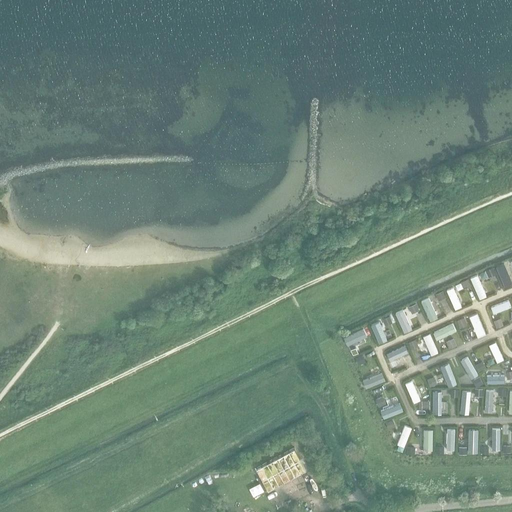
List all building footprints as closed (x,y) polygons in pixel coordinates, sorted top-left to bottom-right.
[(496,267),(504,286),(511,283),(503,264),(496,267)] [(485,270),(489,277),(496,274),(493,267),(485,270)] [(470,277),(479,298),(486,296),(477,275),(470,277)] [(461,281),(464,289),(471,285),(468,278),(461,281)] [(447,290),(455,309),(461,306),(453,287),(447,290)] [(435,294),(439,301),(446,297),(442,290),(435,294)] [(421,300),(430,320),(436,317),(427,297),(421,300)] [(508,300),(491,307),(493,313),(511,306),(508,300)] [(411,306),(414,313),(421,310),(418,303),(411,306)] [(410,327),(402,311),(396,314),(403,330),(410,327)] [(470,316),(473,323),(480,320),(477,313),(470,316)] [(382,318),(385,326),(392,322),(389,315),(382,318)] [(458,321),(466,340),(473,337),(464,318),(458,321)] [(493,321),(496,328),(503,325),(500,318),(493,321)] [(372,325),(379,342),(384,339),(377,322),(372,325)] [(452,323),(433,332),(436,339),(456,330),(452,323)] [(355,326),(349,329),(357,346),(363,343),(355,326)] [(361,330),(364,336),(371,333),(368,326),(361,330)] [(423,336),(431,355),(438,352),(430,333),(423,336)] [(359,351),(352,335),(346,338),(353,354),(359,351)] [(446,341),(449,348),(456,345),(453,338),(446,341)] [(408,342),(411,349),(418,346),(415,339),(408,342)] [(489,345),(497,362),(503,359),(495,342),(489,345)] [(405,345),(389,352),(392,358),(408,350),(405,345)] [(362,354),(355,358),(358,365),(365,362),(362,354)] [(461,360),(472,379),(478,375),(467,356),(461,360)] [(397,360),(390,363),(393,370),(400,367),(397,360)] [(482,361),(475,364),(479,371),(486,368),(482,361)] [(442,366),(449,385),(456,383),(448,363),(442,366)] [(500,364),(482,373),(486,380),(503,371),(500,364)] [(382,374),(365,381),(368,388),(385,380),(382,374)] [(434,376),(427,379),(430,386),(437,383),(434,376)] [(479,376),(472,380),(477,387),(483,383),(479,376)] [(405,383),(414,402),(420,400),(412,381),(405,383)] [(482,396),(483,388),(475,388),(474,396),(482,396)] [(461,394),(460,412),(467,412),(468,395),(461,394)] [(382,397),(375,400),(378,407),(385,404),(382,397)] [(399,405),(385,411),(388,417),(401,412),(399,405)] [(392,419),(385,422),(388,429),(395,426),(392,419)] [(405,425),(397,444),(404,447),(411,427),(405,425)] [(454,449),(455,429),(447,428),(446,449),(454,449)] [(432,450),(432,429),(423,429),(423,450),(432,450)] [(482,443),(491,443),(491,436),(482,435),(482,443)] [(305,469),(294,447),(256,467),(267,489),(305,469)]
